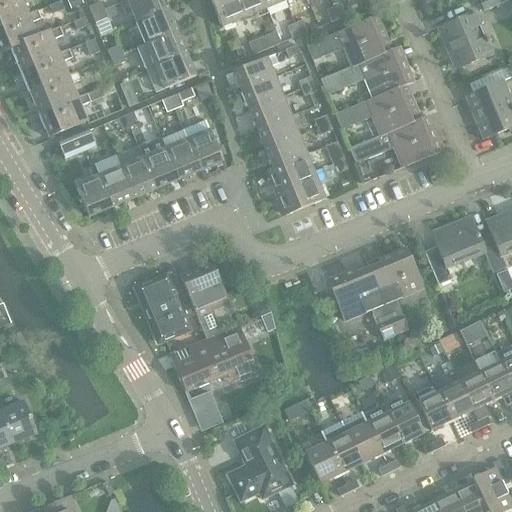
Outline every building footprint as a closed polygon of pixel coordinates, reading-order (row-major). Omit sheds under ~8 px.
[(8,0),(0,3),(0,29),(29,17),(23,3),(31,0),(8,0)] [(70,11),(83,6),(80,0),(72,0),(67,2),(70,11)] [(134,0),(127,3),(136,26),(169,12),(163,0),(134,0)] [(209,0),(221,30),(267,11),(262,0),(209,0)] [(284,0),(262,0),(267,11),(286,3),(284,0)] [(478,0),(483,12),(511,1),(511,0),(478,0)] [(52,16),(64,11),(61,4),(49,9),(52,16)] [(88,9),(92,18),(104,13),(100,5),(88,9)] [(341,6),(333,9),(339,22),(346,19),(341,6)] [(333,9),(326,12),(331,25),(339,22),(333,9)] [(136,26),(145,48),(178,34),(169,12),(136,26)] [(37,13),(29,17),(0,29),(0,55),(11,51),(11,50),(38,39),(32,26),(41,22),(37,13)] [(106,20),(104,13),(92,18),(95,25),(106,20)] [(454,72),(493,56),(489,46),(490,45),(488,39),(486,40),(476,14),(437,30),(454,72)] [(343,50),(351,69),(352,70),(392,53),(392,52),(378,18),(307,48),(313,63),(343,50)] [(88,28),(84,19),(74,23),(77,32),(88,28)] [(299,38),(307,35),(302,22),(294,25),(299,38)] [(299,38),(294,25),(287,28),(292,41),(299,38)] [(59,30),(38,39),(11,50),(11,51),(20,73),(60,57),(60,56),(54,43),(63,39),(59,30)] [(275,33),(265,37),(271,50),(280,46),(275,33)] [(145,48),(140,50),(149,72),(154,70),(187,57),(178,34),(145,48)] [(265,37),(256,41),(261,53),(271,50),(265,37)] [(261,53),(256,41),(247,45),(252,57),(261,53)] [(94,42),(86,46),(91,59),(100,55),(97,49),(94,42)] [(107,53),(111,62),(123,58),(119,48),(107,53)] [(297,48),(285,53),(288,60),(300,55),(297,48)] [(399,49),(392,52),(392,53),(352,70),(351,69),(321,82),(328,98),(366,82),(374,101),(406,87),(407,88),(414,85),(399,49)] [(69,53),(60,56),(60,57),(20,73),(29,94),(69,78),(64,65),(72,61),(69,53)] [(154,70),(149,72),(158,95),(164,93),(196,79),(187,57),(154,70)] [(275,57),(233,75),(241,94),(274,80),(269,69),(279,65),(275,57)] [(125,64),(123,58),(111,62),(114,68),(125,64)] [(105,71),(103,64),(91,68),(94,75),(105,71)] [(69,78),(29,94),(38,117),(78,101),(78,100),(72,87),(82,83),(78,74),(69,78)] [(313,87),(310,79),(298,84),(301,92),(313,87)] [(274,80),(241,94),(249,113),(282,100),(274,80)] [(511,129),(511,101),(504,83),(465,98),(483,142),(511,130),(511,129)] [(104,99),(115,95),(112,86),(100,91),(104,99)] [(316,94),(313,87),(301,92),(304,99),(316,94)] [(372,120),(380,138),(380,139),(421,122),(421,121),(407,88),(406,87),(374,101),(336,117),(342,132),(372,120)] [(183,108),(181,104),(194,99),(191,91),(178,96),(170,99),(175,111),(183,108)] [(135,93),(125,97),(125,98),(129,106),(130,109),(139,105),(135,93)] [(87,97),(78,100),(78,101),(38,117),(48,140),(88,124),(81,109),(90,105),(87,97)] [(167,114),(175,111),(170,99),(162,103),(167,114)] [(282,100),(249,113),(257,133),(290,119),(282,100)] [(133,115),(125,118),(130,130),(138,126),(133,115)] [(122,133),(130,130),(125,118),(117,121),(122,133)] [(329,126),(326,118),(314,123),(317,130),(329,126)] [(428,118),(421,121),(421,122),(380,139),(380,138),(350,151),(356,167),(394,151),(402,171),(443,154),(428,118)] [(290,119),(257,133),(265,152),(298,138),(290,119)] [(206,124),(183,133),(201,174),(223,165),(206,124)] [(332,133),(329,126),(317,130),(320,137),(332,133)] [(90,133),(81,136),(87,152),(96,148),(90,133)] [(183,133),(161,142),(178,183),(201,174),(183,133)] [(65,161),(87,152),(81,136),(58,145),(65,161)] [(298,138),(265,152),(273,171),(306,158),(298,138)] [(161,142),(160,142),(159,140),(138,149),(156,192),(178,183),(161,142)] [(326,150),(330,159),(340,155),(336,146),(326,150)] [(133,202),(156,192),(138,149),(116,158),(133,202)] [(343,163),(340,155),(330,159),(333,167),(343,163)] [(116,158),(94,167),(98,179),(111,211),(133,202),(116,158)] [(273,171),(268,174),(286,219),(325,203),(306,158),(273,171)] [(347,171),(343,163),(333,167),(337,175),(347,171)] [(88,220),(111,211),(98,179),(76,188),(88,220)] [(348,180),(341,183),(344,190),(351,188),(348,180)] [(494,244),(483,249),(482,249),(484,253),(493,274),(506,269),(501,257),(511,252),(511,212),(485,224),(494,244)] [(446,269),(484,253),(482,249),(483,249),(469,219),(431,235),(439,255),(427,260),(438,287),(451,281),(446,269)] [(376,254),(363,259),(395,336),(408,331),(396,301),(422,291),(405,250),(379,261),(376,254)] [(383,341),(395,336),(363,259),(351,265),(353,271),(328,282),(345,323),(370,312),(383,341)] [(212,265),(180,278),(195,315),(205,340),(223,334),(213,312),(229,306),(212,265)] [(511,283),(507,272),(496,277),(504,295),(511,291),(511,283)] [(185,319),(195,315),(180,278),(169,283),(167,277),(136,290),(159,344),(189,331),(185,319)] [(502,313),(497,316),(500,323),(506,320),(502,313)] [(271,314),(260,318),(267,335),(275,331),(272,321),(271,314)] [(238,327),(223,334),(205,340),(192,346),(196,356),(175,365),(186,394),(213,383),(211,377),(225,371),(231,386),(257,376),(238,327)] [(446,341),(439,345),(442,350),(449,347),(446,341)] [(438,345),(428,350),(433,359),(442,354),(438,345)] [(511,345),(495,354),(500,365),(511,389),(511,345)] [(511,413),(511,389),(500,365),(479,375),(493,403),(501,399),(506,409),(509,408),(511,413)] [(490,426),(487,419),(490,418),(485,407),(493,403),(479,375),(459,385),(472,413),(477,424),(478,423),(481,431),(490,426)] [(431,433),(452,423),(439,395),(438,395),(434,386),(433,383),(412,393),(431,433)] [(452,423),(472,413),(459,385),(439,395),(452,423)] [(424,436),(403,394),(383,404),(403,446),(424,436)] [(211,395),(191,403),(195,412),(215,404),(211,395)] [(24,404),(1,413),(15,445),(37,436),(24,404)] [(383,404),(362,415),(382,456),(403,446),(383,404)] [(290,409),(284,412),(289,421),(292,419),(293,417),(290,409)] [(1,413),(0,413),(0,451),(15,445),(1,413)] [(361,413),(341,422),(362,466),(382,456),(362,415),(361,413)] [(321,432),(327,445),(341,476),(362,466),(341,422),(321,432)] [(472,435),(481,431),(478,423),(477,424),(468,428),(472,435)] [(262,502),(292,487),(263,429),(237,442),(249,467),(227,477),(240,504),(259,495),(262,502)] [(441,441),(432,446),(435,453),(445,448),(441,441)] [(320,486),(341,476),(327,445),(305,455),(320,486)] [(427,457),(435,453),(432,446),(423,450),(427,457)] [(396,463),(387,467),(391,475),(400,470),(396,463)] [(381,479),(391,475),(387,467),(378,472),(381,479)] [(472,481),(473,484),(474,484),(488,511),(507,511),(511,510),(511,506),(494,470),(472,481)] [(355,483),(347,487),(350,494),(359,490),(355,483)] [(488,511),(474,484),(473,484),(454,493),(462,511),(488,511)] [(340,499),(350,494),(347,487),(337,491),(340,499)] [(462,511),(454,493),(433,504),(436,511),(462,511)] [(75,511),(76,511),(71,498),(43,510),(44,511),(75,511)]
